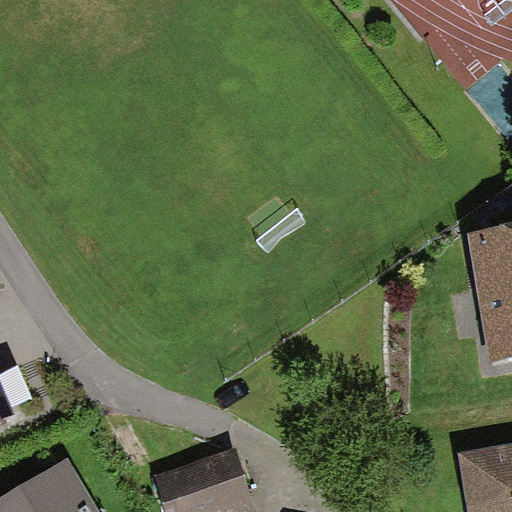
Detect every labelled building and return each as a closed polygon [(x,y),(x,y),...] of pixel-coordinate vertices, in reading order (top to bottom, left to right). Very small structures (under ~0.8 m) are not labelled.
[(511,235),(467,243),(488,370),(511,366),(511,235)] [(0,429),(19,421),(0,379),(0,429)] [(511,511),(511,452),(460,461),(468,511),(511,511)] [(254,511),(236,459),(154,487),(162,511),(254,511)] [(0,506),(0,511),(95,511),(70,467),(0,506)]
